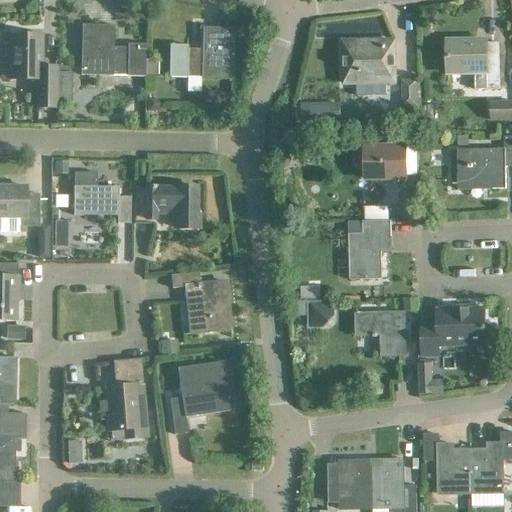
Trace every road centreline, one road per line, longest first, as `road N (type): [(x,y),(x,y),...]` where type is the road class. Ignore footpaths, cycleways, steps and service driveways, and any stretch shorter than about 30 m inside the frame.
road 1 (residential): [(282,423),(249,145)]
road 2 (residential): [(0,136),(249,145)]
road 3 (residential): [(45,489),(282,489)]
road 4 (residential): [(282,423),(511,412)]
road 5 (residential): [(46,354),(48,279),(128,280),(136,347)]
road 6 (residential): [(511,235),(430,233),(428,304)]
road 7 (residential): [(249,145),(292,10)]
road 8 (residential): [(45,489),(46,354)]
